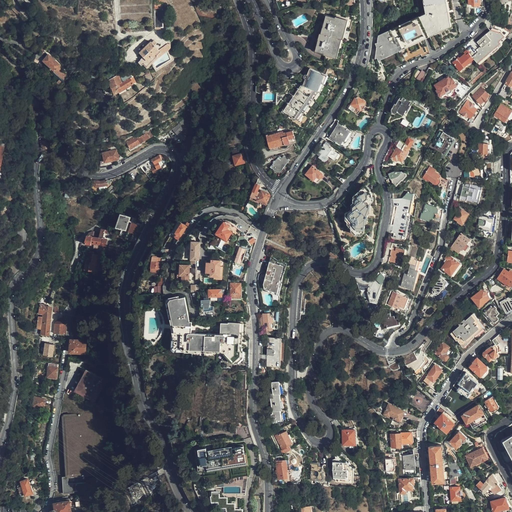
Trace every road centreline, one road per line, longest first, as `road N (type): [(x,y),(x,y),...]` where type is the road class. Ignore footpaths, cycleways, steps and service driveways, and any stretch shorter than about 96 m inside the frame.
road 1 (residential): [(378,128),(388,137),(378,166),(387,212),(376,262),(359,273),(313,264),(294,291),(291,397),(305,433),(318,442),(330,432),(309,393),(321,340),(335,329),(375,349),(404,349),(492,269),(504,156),(511,145)]
road 2 (tertiary): [(190,511),(140,394),(125,318),(129,272),(176,168),(163,149),(100,176),(52,152),(36,160),(40,242),(12,288),(14,386),(0,451)]
road 3 (tertiary): [(276,198),(249,285),(254,422),(269,511)]
road 4 (residential): [(427,511),(426,418),(475,348),(511,319)]
road 5 (tertiary): [(363,0),(353,74),(280,191)]
road 6 (residential): [(47,511),(71,305)]
road 7 (residential): [(280,191),(251,153),(253,52),(238,0)]
road 8 (residential): [(487,0),(480,21),(445,52),(391,82),(378,128)]
road 9 (residential): [(251,0),(287,67),(294,54),(269,0)]
road 10 (residential): [(276,198),(305,205),(331,199),(358,170),(369,131),(378,128)]
